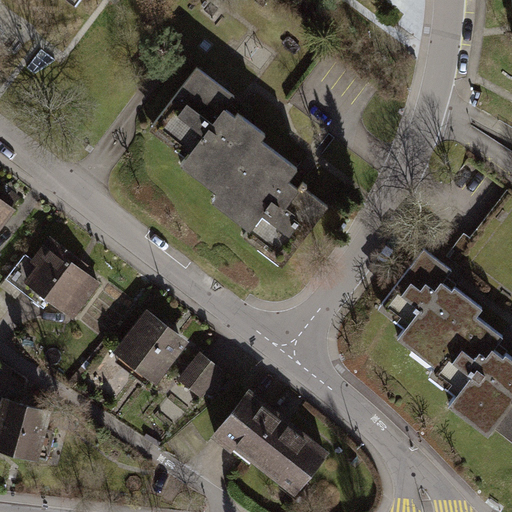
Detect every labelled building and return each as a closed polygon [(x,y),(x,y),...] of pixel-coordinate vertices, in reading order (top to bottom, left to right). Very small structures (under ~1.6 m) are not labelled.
[(66,0),(77,8),(83,0),(66,0)] [(220,200),(265,145),(270,138),(232,107),(238,98),(197,67),(149,131),(187,159),(181,166),(220,200)] [(303,174),(265,145),(220,200),(214,208),(252,235),(248,240),(285,269),(330,209),(295,185),(303,174)] [(0,236),(19,212),(13,208),(20,198),(12,192),(9,197),(0,189),(0,236)] [(50,303),(73,319),(103,287),(85,274),(89,267),(51,238),(33,262),(26,255),(7,281),(45,310),(50,303)] [(407,326),(398,339),(435,364),(427,375),(458,397),(450,409),(488,436),(494,428),(511,440),(511,354),(506,350),(503,355),(494,349),(504,334),(476,315),(483,305),(453,285),(449,291),(441,286),(450,273),(421,253),(382,309),(407,326)] [(148,310),(112,353),(158,387),(190,344),(148,310)] [(221,370),(198,353),(179,379),(203,396),(221,370)] [(11,373),(0,367),(0,382),(6,385),(11,373)] [(251,391),(212,440),(233,456),(237,451),(295,499),(333,454),(251,391)] [(0,394),(0,447),(34,456),(47,406),(0,394)]
